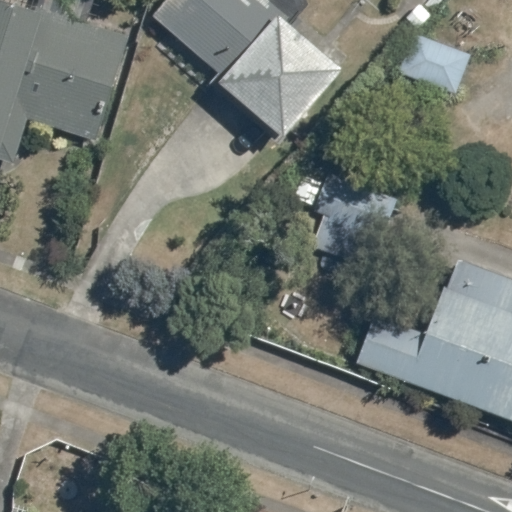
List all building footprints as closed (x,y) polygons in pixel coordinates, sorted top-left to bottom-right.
[(129,37),(0,0),(0,160),(14,165),(26,120),(99,141),(129,37)] [(282,25),(287,20),(304,0),(168,0),(153,18),(223,77),(217,84),(290,146),(346,80),(282,25)] [(472,59),(425,38),(406,78),(454,100),(472,59)] [(402,196),(325,176),(305,251),(382,272),(402,196)] [(511,280),(452,258),(424,333),(372,314),(353,364),(511,422),(511,280)]
